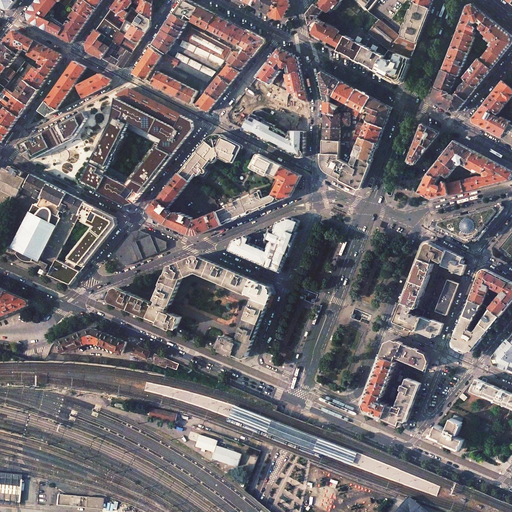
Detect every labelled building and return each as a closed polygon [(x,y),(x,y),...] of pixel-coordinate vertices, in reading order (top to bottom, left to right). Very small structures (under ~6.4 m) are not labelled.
[(0,0),(0,5),(7,9),(9,10),(10,9),(11,9),(18,0),(0,0)] [(57,0),(38,0),(27,15),(29,20),(60,37),(66,26),(54,18),(55,16),(50,11),(59,1),(57,0)] [(87,0),(81,0),(75,9),(76,10),(90,19),(98,8),(87,0)] [(118,0),(112,8),(127,18),(130,13),(126,10),(128,7),(132,10),(133,8),(134,7),(131,5),(133,2),(134,1),(133,0),(132,0),(118,0)] [(137,0),(136,2),(141,4),(140,7),(138,11),(152,20),(153,4),(145,0),(137,0)] [(190,0),(186,0),(183,1),(175,13),(186,19),(188,15),(190,17),(190,18),(193,20),(201,6),(190,0)] [(257,0),(254,6),(278,18),(285,17),(290,7),(289,0),(288,0),(275,0),(275,1),(274,0),(257,0)] [(327,0),(318,0),(316,4),(324,10),(327,12),(329,12),(332,8),(334,9),(336,7),(327,0)] [(408,0),(409,0),(414,0),(414,2),(431,8),(434,0),(408,0)] [(404,34),(402,37),(418,43),(419,39),(431,8),(414,2),(413,4),(415,4),(413,10),(412,9),(403,32),(404,33),(404,34)] [(308,14),(310,26),(317,18),(324,10),(316,4),(308,14)] [(489,17),(473,4),(469,5),(462,21),(475,26),(477,22),(478,23),(483,26),(489,17)] [(193,20),(193,21),(209,30),(217,14),(201,6),(193,20)] [(112,8),(105,18),(121,29),(127,19),(127,18),(112,8)] [(138,11),(133,8),(132,10),(130,13),(127,18),(127,19),(147,32),(151,26),(152,20),(138,11)] [(90,19),(76,10),(71,17),(74,21),(72,23),(69,20),(66,26),(60,37),(73,43),(90,19)] [(184,32),(189,21),(186,19),(175,13),(163,30),(178,37),(180,38),(184,32)] [(232,22),(217,14),(209,30),(218,35),(218,36),(219,36),(220,35),(224,37),(232,22)] [(497,23),(489,17),(483,26),(482,27),(481,28),(481,29),(484,31),(483,32),(483,33),(487,36),(489,33),(497,23)] [(105,18),(97,30),(115,41),(120,31),(121,29),(105,18)] [(310,26),(312,37),(329,25),(327,24),(327,23),(324,22),(324,23),(317,18),(310,26)] [(120,31),(140,44),(147,32),(127,19),(121,29),(120,31)] [(381,21),(380,20),(376,25),(369,33),(371,35),(389,50),(399,54),(412,59),(418,43),(402,37),(400,36),(381,21)] [(459,30),(475,37),(476,37),(478,38),(483,40),(484,40),(486,38),(482,34),(481,29),(481,28),(481,27),(477,28),(477,27),(475,26),(462,21),(459,30)] [(232,22),(224,37),(240,46),(241,45),(248,31),(232,22)] [(492,46),(485,55),(482,53),(482,54),(477,50),(475,54),(480,58),(492,69),(511,44),(511,35),(497,23),(489,33),(487,36),(486,38),(492,42),(490,44),(492,46)] [(329,25),(312,37),(339,51),(346,37),(340,34),(341,31),(335,28),(335,29),(329,25)] [(192,27),(189,34),(184,32),(180,38),(183,40),(186,41),(226,61),(231,51),(232,48),(221,42),(207,35),(192,27)] [(5,43),(19,54),(23,50),(24,49),(25,49),(26,50),(30,52),(36,40),(16,31),(15,30),(14,31),(5,43)] [(97,30),(87,44),(89,51),(103,58),(115,41),(97,30)] [(178,37),(163,30),(154,45),(165,52),(165,53),(167,54),(178,37)] [(475,37),(459,30),(453,46),(470,53),(476,37),(475,37)] [(115,41),(133,53),(140,44),(120,31),(115,41)] [(265,40),(248,31),(241,45),(244,46),(246,46),(248,47),(246,50),(254,56),(265,41),(265,40)] [(346,37),(339,51),(340,51),(353,58),(358,61),(366,46),(360,43),(362,39),(358,36),(355,41),(354,41),(355,40),(347,36),(347,35),(346,37)] [(371,35),(370,38),(388,52),(389,50),(371,35)] [(30,52),(28,55),(41,61),(48,47),(36,40),(30,52)] [(183,40),(180,46),(222,67),(226,61),(186,41),(183,40)] [(115,41),(103,58),(123,68),(133,53),(115,41)] [(5,43),(0,48),(0,59),(10,67),(19,54),(5,43)] [(366,46),(358,61),(363,63),(372,68),(376,71),(381,61),(385,56),(377,51),(377,52),(376,52),(378,47),(374,45),(372,49),(366,46)] [(460,76),(464,67),(470,53),(453,46),(444,70),(458,75),(460,76)] [(38,66),(37,69),(49,77),(63,57),(62,54),(48,47),(41,61),(40,62),(45,65),(46,66),(46,67),(45,69),(38,66)] [(299,58),(281,48),(270,61),(280,69),(283,67),(286,68),(286,70),(288,70),(289,74),(302,71),(299,58)] [(246,50),(244,49),(241,53),(238,51),(237,51),(236,53),(231,51),(226,61),(243,70),(254,56),(246,50)] [(178,53),(175,58),(212,78),(213,78),(217,73),(178,53)] [(212,78),(175,58),(169,55),(167,54),(165,59),(177,65),(176,68),(208,85),(209,81),(210,81),(212,78)] [(385,58),(386,56),(385,56),(381,61),(376,71),(397,82),(404,79),(412,59),(399,54),(396,60),(394,59),(393,63),(385,58)] [(477,88),(492,69),(480,58),(476,63),(464,78),(467,80),(477,88)] [(0,59),(0,75),(3,71),(7,74),(4,78),(5,78),(1,82),(3,83),(2,85),(5,88),(16,73),(17,72),(10,67),(0,59)] [(47,101),(58,109),(88,67),(75,61),(47,101)] [(270,61),(258,77),(273,84),(275,80),(280,84),(282,80),(278,77),(282,71),(280,69),(270,61)] [(230,64),(221,76),(232,84),(241,72),(230,64)] [(35,68),(27,80),(40,89),(49,77),(37,69),(35,68)] [(320,74),(326,101),(328,101),(330,102),(333,96),(333,95),(333,94),(332,93),(331,89),(333,88),(334,90),(337,91),(343,80),(333,75),(324,70),(320,74)] [(444,70),(437,87),(450,92),(452,92),(458,75),(444,70)] [(159,71),(153,83),(167,91),(173,78),(159,71)] [(287,74),(288,81),(282,83),(283,87),(289,86),(291,93),(306,90),(302,71),(289,74),(287,74)] [(5,88),(8,90),(19,75),(16,73),(5,88)] [(100,74),(79,85),(78,86),(84,98),(110,85),(113,80),(100,73),(100,74)] [(221,76),(208,92),(219,101),(232,84),(221,76)] [(186,85),(173,78),(167,91),(180,97),(186,85)] [(467,100),(477,88),(467,80),(464,78),(462,81),(464,83),(463,84),(461,88),(458,93),(467,100)] [(40,89),(27,80),(16,95),(29,105),(40,89)] [(350,84),(343,80),(337,91),(336,92),(339,94),(333,103),(339,106),(346,110),(358,89),(350,84)] [(511,97),(511,86),(504,80),(493,94),(506,105),(507,105),(506,105),(511,97)] [(199,92),(186,85),(180,97),(193,104),(199,92)] [(436,102),(452,111),(453,111),(456,112),(457,112),(458,111),(459,110),(467,100),(458,93),(456,95),(453,94),(451,95),(450,92),(437,87),(434,96),(433,99),(434,100),(436,102)] [(5,88),(0,94),(0,103),(2,104),(6,107),(21,117),(29,105),(16,95),(8,90),(5,88)] [(183,115),(130,88),(118,95),(177,126),(183,115)] [(358,89),(346,110),(351,113),(361,118),(364,112),(373,97),(365,93),(358,89)] [(308,102),(306,90),(291,93),(308,102)] [(208,92),(197,106),(210,112),(219,101),(208,92)] [(485,103),(493,110),(497,113),(498,114),(499,114),(506,105),(493,94),(485,103)] [(111,117),(110,121),(129,130),(131,127),(133,122),(164,137),(161,142),(158,145),(176,153),(178,150),(195,129),(195,124),(183,115),(177,126),(117,95),(115,96),(111,117)] [(385,127),(393,108),(382,102),(373,97),(364,112),(368,113),(369,112),(371,113),(368,121),(385,127)] [(239,99),(228,114),(230,122),(246,102),(239,99)] [(60,110),(58,109),(47,101),(41,109),(50,115),(51,114),(52,114),(60,110)] [(326,101),(325,113),(336,114),(336,110),(337,110),(337,109),(338,109),(339,106),(333,103),(330,102),(328,101),(326,101)] [(493,110),(485,103),(473,119),(474,122),(488,130),(496,115),(491,112),(493,110)] [(6,107),(0,116),(0,120),(3,122),(12,129),(21,117),(6,107)] [(89,118),(86,111),(20,144),(25,154),(35,159),(76,138),(89,118)] [(258,117),(252,113),(244,129),(275,145),(282,131),(274,127),(275,126),(264,120),(265,120),(258,116),(258,117)] [(361,118),(351,113),(341,113),(341,115),(336,114),(325,113),(324,140),(341,141),(348,142),(351,142),(351,140),(352,140),(355,134),(359,122),(361,118)] [(511,123),(511,121),(503,116),(502,118),(499,116),(496,115),(488,130),(503,138),(511,123)] [(80,181),(79,181),(99,192),(109,173),(109,171),(111,167),(129,130),(110,121),(90,161),(89,163),(80,181)] [(366,125),(359,122),(355,134),(358,135),(361,128),(364,130),(362,137),(380,144),(385,127),(368,121),(366,125)] [(0,141),(3,142),(12,129),(3,122),(0,125),(0,141)] [(511,124),(511,123),(503,138),(504,138),(511,142),(511,124)] [(415,164),(440,134),(440,132),(424,124),(422,124),(408,161),(410,163),(413,164),(415,164)] [(283,132),(282,131),(275,145),(302,159),(306,156),(307,131),(291,130),(291,135),(290,136),(288,133),(284,134),(283,132)] [(358,135),(355,134),(352,140),(351,140),(351,142),(351,147),(350,152),(352,153),(354,147),(357,149),(355,154),(355,156),(373,162),(380,144),(362,137),(359,143),(356,142),(359,136),(358,135)] [(208,139),(198,151),(211,161),(213,158),(215,160),(218,156),(220,155),(233,162),(235,159),(240,148),(242,149),(242,148),(243,147),(243,146),(242,145),(241,146),(228,140),(228,138),(223,135),(222,137),(221,136),(220,136),(218,136),(216,136),(215,136),(213,136),(212,137),(211,138),(209,140),(208,139)] [(341,179),(349,163),(341,159),(340,158),(341,141),(324,140),(323,161),(324,167),(326,169),(330,173),(341,179)] [(455,140),(441,158),(455,170),(459,164),(460,165),(461,165),(462,164),(466,167),(475,151),(455,140)] [(131,179),(148,187),(152,183),(176,153),(158,145),(131,179)] [(191,160),(181,172),(191,180),(197,173),(202,176),(203,176),(204,176),(207,172),(207,171),(208,170),(207,169),(205,168),(211,161),(198,151),(198,152),(199,152),(199,153),(194,159),(193,159),(192,159),(191,160)] [(466,167),(476,172),(478,171),(479,172),(479,171),(482,173),(484,173),(492,160),(475,151),(466,167)] [(351,163),(350,162),(349,163),(341,179),(362,189),(373,162),(355,156),(355,154),(352,153),(350,152),(350,155),(355,157),(353,162),(354,164),(357,165),(356,168),(354,167),(354,166),(351,164),(351,163)] [(260,154),(258,153),(257,155),(257,156),(258,157),(253,168),(268,176),(269,174),(277,178),(278,177),(283,166),(278,163),(277,163),(276,163),(275,163),(259,155),(260,154)] [(441,158),(429,173),(441,179),(443,174),(447,177),(448,177),(455,170),(441,158)] [(479,177),(482,187),(510,180),(511,176),(511,170),(492,160),(484,173),(485,175),(479,177)] [(0,202),(8,206),(17,188),(25,171),(21,169),(20,170),(11,165),(9,169),(0,187),(0,202)] [(302,176),(283,166),(278,177),(281,179),(273,194),(282,200),(292,196),(302,176)] [(0,187),(9,169),(5,167),(0,176),(0,187)] [(87,202),(25,171),(17,188),(23,191),(26,186),(38,192),(36,196),(41,199),(43,195),(64,206),(61,210),(66,213),(67,210),(68,210),(69,209),(68,208),(80,214),(87,202)] [(181,172),(151,210),(154,213),(153,214),(163,222),(164,220),(165,222),(167,223),(192,234),(193,234),(195,235),(196,235),(198,235),(200,234),(201,234),(225,224),(220,211),(212,214),(196,220),(192,219),(193,217),(180,212),(180,214),(176,212),(174,214),(172,213),(168,210),(186,187),(191,180),(181,172)] [(128,183),(109,173),(99,192),(127,205),(136,203),(147,190),(148,187),(131,179),(130,181),(128,183)] [(441,179),(429,173),(419,192),(433,199),(451,194),(448,184),(447,182),(444,181),(441,187),(437,186),(441,179)] [(462,180),(465,191),(482,187),(479,177),(479,176),(462,180)] [(186,187),(208,204),(212,214),(220,211),(215,199),(191,180),(186,187)] [(448,184),(451,194),(465,191),(462,180),(448,184)] [(229,207),(220,211),(225,224),(227,223),(229,222),(229,221),(256,209),(256,211),(269,206),(268,204),(270,204),(272,204),(274,204),(282,200),(273,194),(270,192),(267,190),(263,192),(262,190),(261,190),(261,189),(260,189),(257,190),(256,190),(256,189),(255,189),(252,190),(251,191),(251,192),(252,195),(238,201),(237,198),(236,197),(235,197),(235,198),(233,198),(232,199),(232,200),(232,201),(229,202),(228,202),(228,203),(228,204),(229,207)] [(38,206),(34,204),(21,231),(13,247),(18,250),(16,253),(43,266),(41,270),(48,273),(50,274),(51,271),(47,268),(48,265),(40,260),(61,219),(58,217),(61,210),(64,206),(43,195),(41,199),(38,206)] [(119,225),(117,217),(87,202),(80,214),(79,216),(75,225),(51,271),(50,274),(49,274),(71,284),(119,225)] [(478,208),(478,209),(455,214),(435,219),(433,225),(437,227),(467,242),(479,239),(505,208),(502,202),(478,208)] [(252,237),(246,235),(233,240),(229,250),(280,272),(287,255),(289,256),(298,232),(296,231),(301,220),(291,217),(288,218),(277,222),(274,230),(270,229),(266,239),(262,238),(259,246),(250,242),(252,237)] [(134,232),(116,253),(125,266),(167,248),(167,245),(166,242),(140,230),(134,232)] [(425,244),(420,258),(433,262),(434,257),(437,258),(437,259),(443,262),(448,249),(432,241),(425,244)] [(464,257),(448,249),(443,262),(442,265),(452,268),(452,270),(455,271),(463,274),(467,265),(462,263),(464,257)] [(164,280),(163,281),(179,288),(183,278),(198,272),(207,276),(213,261),(199,256),(196,256),(172,266),(171,267),(167,277),(165,277),(165,278),(166,279),(165,281),(164,280)] [(420,258),(403,302),(418,308),(424,291),(430,276),(435,264),(435,263),(433,262),(420,258)] [(253,279),(213,261),(207,276),(247,293),(247,292),(253,279)] [(483,304),(490,286),(493,287),(499,275),(487,269),(480,272),(470,299),(482,304),(483,304)] [(500,316),(511,302),(511,281),(499,275),(493,287),(503,292),(490,308),(500,316)] [(270,286),(253,279),(247,292),(257,296),(256,298),(269,303),(273,292),(270,286)] [(459,283),(452,280),(440,311),(447,314),(452,302),(454,298),(459,283)] [(179,288),(163,281),(163,282),(164,282),(157,299),(160,300),(159,303),(168,307),(170,304),(172,305),(179,288)] [(121,289),(119,288),(113,290),(111,296),(113,302),(150,318),(155,304),(152,303),(153,302),(121,289)] [(30,300),(7,290),(2,303),(3,306),(1,307),(0,306),(0,305),(0,314),(1,317),(30,305),(30,300)] [(253,300),(247,318),(261,324),(269,303),(256,298),(255,301),(253,300)] [(470,299),(464,315),(474,319),(482,304),(470,299)] [(417,330),(422,316),(412,312),(414,310),(415,307),(417,308),(418,308),(403,302),(395,321),(417,330)] [(157,305),(155,304),(150,318),(161,322),(161,323),(177,330),(178,327),(182,317),(173,313),(167,311),(168,307),(159,303),(157,305)] [(489,330),(500,316),(490,308),(481,323),(489,330)] [(467,352),(473,350),(489,330),(481,323),(477,329),(475,331),(474,330),(470,327),(471,325),(474,319),(464,315),(453,341),(456,347),(467,352)] [(432,320),(422,316),(417,330),(433,337),(435,332),(440,334),(444,323),(436,320),(433,319),(432,320)] [(247,318),(240,335),(241,336),(240,339),(253,344),(261,324),(247,318)] [(58,341),(62,352),(85,344),(91,342),(91,343),(95,343),(95,342),(100,344),(101,344),(123,353),(128,342),(99,329),(94,328),(91,328),(88,329),(58,341)] [(233,338),(224,335),(219,345),(219,347),(226,350),(234,354),(235,354),(243,357),(249,355),(253,344),(240,339),(239,342),(233,339),(233,338)] [(511,336),(510,339),(509,338),(493,356),(495,357),(494,359),(494,360),(495,362),(496,363),(495,364),(511,370),(511,336)] [(385,347),(382,355),(395,360),(397,356),(419,365),(417,369),(425,372),(430,360),(427,353),(410,346),(394,339),(387,342),(385,347)] [(150,351),(136,345),(133,352),(147,358),(150,351)] [(179,364),(155,353),(152,359),(154,360),(153,363),(153,364),(166,368),(167,366),(176,370),(179,364)] [(395,360),(382,355),(377,368),(372,381),(368,392),(364,403),(366,410),(376,414),(383,417),(389,404),(384,401),(383,402),(381,401),(383,395),(384,396),(397,361),(395,360)] [(424,375),(410,370),(405,384),(403,384),(402,389),(403,389),(396,407),(389,404),(383,417),(392,421),(399,424),(406,421),(421,382),(424,375)] [(482,380),(477,378),(472,391),(511,408),(511,393),(506,390),(507,389),(507,388),(505,387),(503,386),(502,389),(486,382),(487,380),(485,379),(483,378),(482,380)] [(333,384),(325,380),(322,386),(330,390),(333,384)] [(234,405),(230,417),(264,430),(268,432),(291,440),(314,449),(326,454),(353,464),(357,453),(330,442),(319,438),(272,420),(264,417),(234,405)] [(177,414),(152,408),(150,415),(175,421),(177,414)] [(463,422),(452,418),(448,429),(437,424),(433,435),(442,439),(441,440),(442,440),(447,442),(448,443),(461,448),(465,439),(457,435),(463,422)] [(218,440),(200,434),(196,446),(214,452),(217,445),(218,440)] [(242,454),(217,445),(214,452),(213,458),(238,466),(242,454)] [(0,476),(0,502),(16,504),(16,501),(18,480),(19,478),(0,476)] [(34,481),(18,480),(16,501),(32,503),(34,481)] [(57,495),(56,501),(48,501),(47,505),(101,508),(102,498),(57,495)] [(427,511),(409,498),(397,511),(427,511)]
